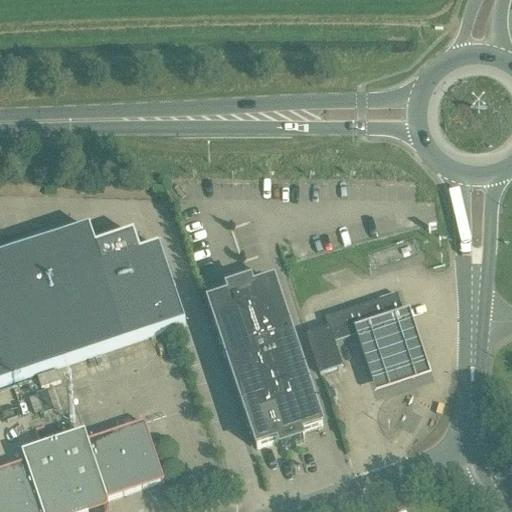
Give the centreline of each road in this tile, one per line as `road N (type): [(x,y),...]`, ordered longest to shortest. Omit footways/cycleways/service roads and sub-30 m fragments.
road 1 (primary): [(0,124),(409,115)]
road 2 (tertiary): [(478,449),(467,392),(475,178)]
road 3 (unclassified): [(296,511),(478,449)]
